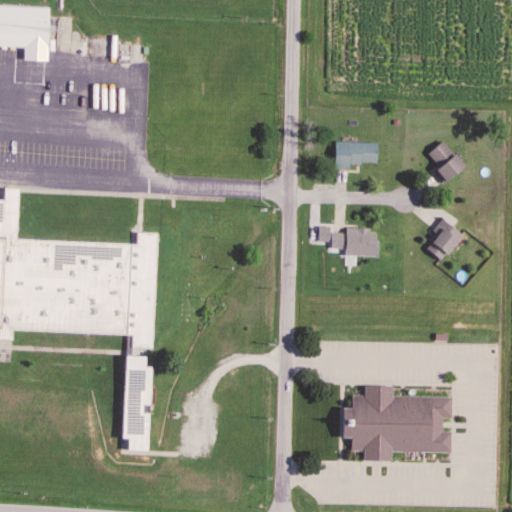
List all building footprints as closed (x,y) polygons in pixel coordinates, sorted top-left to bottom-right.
[(0,48),(44,50),(46,9),(0,7),(0,48)] [(460,171),(445,143),(423,154),(438,182),(460,171)] [(331,167),(373,168),(374,144),(332,144),(331,167)] [(0,339),(7,340),(8,331),(131,336),(131,346),(150,347),(154,234),(132,233),(132,245),(14,240),(16,189),(1,189),(1,201),(0,200),(0,339)] [(431,239),(423,249),(438,262),(459,237),(439,220),(426,235),(431,239)] [(342,251),(342,266),(353,266),(353,257),(374,258),(375,231),(342,229),(342,233),(327,232),(327,227),(316,227),(315,243),(328,243),(327,250),(342,251)] [(159,275),(175,275),(175,235),(159,235),(159,275)] [(180,276),(196,276),(196,236),(180,236),(180,276)] [(156,322),(172,322),(172,283),(156,283),(156,322)] [(194,284),(178,284),(178,323),(194,323),(194,284)] [(448,398),(388,397),(389,387),(361,387),(360,397),(348,396),(347,408),(338,408),(337,439),(347,439),(347,451),(359,452),(359,461),(388,462),(388,452),(447,454),(448,432),(439,432),(440,419),(448,419),(448,398)]
